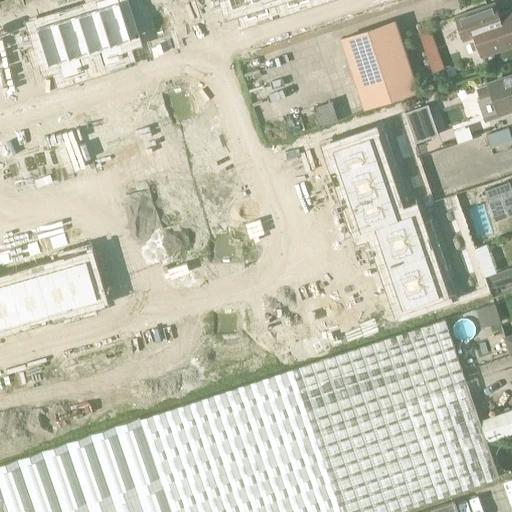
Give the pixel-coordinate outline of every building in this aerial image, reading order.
[(95,0),(97,6),(78,13),(90,52),(100,49),(105,63),(115,60),(96,0),(95,0)] [(119,0),(96,0),(115,60),(125,57),(121,43),(132,39),(119,0)] [(253,0),(229,0),(231,7),(243,3),(247,17),(258,14),(253,0)] [(253,0),(258,14),(268,11),(264,0),(253,0)] [(511,43),(511,9),(499,14),(494,1),(457,15),(465,39),(477,35),(483,54),(511,43)] [(78,13),(57,19),(74,73),(84,70),(80,55),(90,52),(78,13)] [(57,19),(35,26),(48,65),(59,62),(64,76),(74,73),(57,19)] [(344,37),(366,105),(416,89),(394,20),(344,37)] [(480,100),(491,97),(498,116),(511,111),(511,71),(486,81),(486,83),(476,87),(480,100)] [(427,102),(405,109),(415,141),(438,133),(427,102)] [(377,132),(331,148),(339,169),(384,153),(377,132)] [(406,137),(400,139),(404,146),(409,143),(406,137)] [(409,143),(404,146),(407,154),(413,152),(409,143)] [(384,153),(339,169),(346,190),(391,174),(384,153)] [(391,174),(346,190),(353,210),(398,194),(391,174)] [(501,197),(507,215),(511,213),(511,189),(509,180),(485,189),(489,201),(501,197)] [(398,194),(353,210),(360,231),(373,226),(399,216),(392,197),(399,195),(398,194)] [(429,196),(423,199),(425,208),(432,205),(429,196)] [(441,202),(435,205),(439,213),(445,210),(441,202)] [(399,216),(373,226),(380,246),(426,230),(426,229),(419,232),(412,211),(399,216)] [(443,224),(438,226),(441,234),(447,232),(443,224)] [(426,230),(380,246),(387,267),(433,251),(426,230)] [(64,233),(57,235),(60,247),(68,245),(64,233)] [(57,235),(49,238),(53,249),(60,247),(57,235)] [(37,241),(29,244),(33,255),(41,253),(37,241)] [(29,244),(22,246),(26,258),(33,255),(29,244)] [(9,250),(2,252),(6,264),(13,262),(9,250)] [(433,251),(387,267),(394,287),(440,271),(433,251)] [(86,252),(64,259),(77,303),(99,297),(86,252)] [(456,255),(448,259),(451,266),(458,263),(456,255)] [(64,263),(52,267),(63,307),(77,303),(64,259),(63,259),(64,263)] [(451,266),(455,277),(463,274),(458,263),(451,266)] [(52,267),(38,271),(49,311),(63,307),(52,267)] [(38,271),(24,275),(35,315),(49,311),(38,271)] [(440,271),(394,287),(401,308),(447,293),(440,271)] [(24,275),(10,279),(22,319),(35,315),(24,275)] [(10,279),(0,281),(0,295),(8,323),(22,319),(10,279)] [(492,305),(474,311),(479,329),(498,323),(492,305)] [(140,417),(0,463),(0,511),(403,511),(501,479),(488,442),(511,433),(511,408),(480,419),(446,320),(353,351),(352,349),(141,421),(140,417)] [(458,511),(455,501),(421,511),(458,511)]
